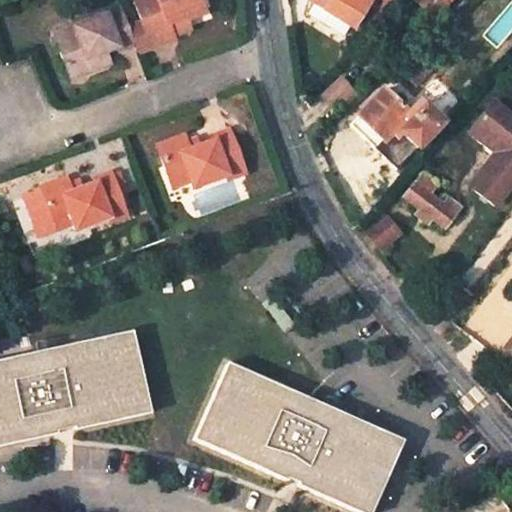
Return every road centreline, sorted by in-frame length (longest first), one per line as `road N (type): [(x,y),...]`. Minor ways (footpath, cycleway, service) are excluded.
road 1 (residential): [(511,447),(341,245),(294,150),(271,56)]
road 2 (residential): [(0,160),(271,56)]
